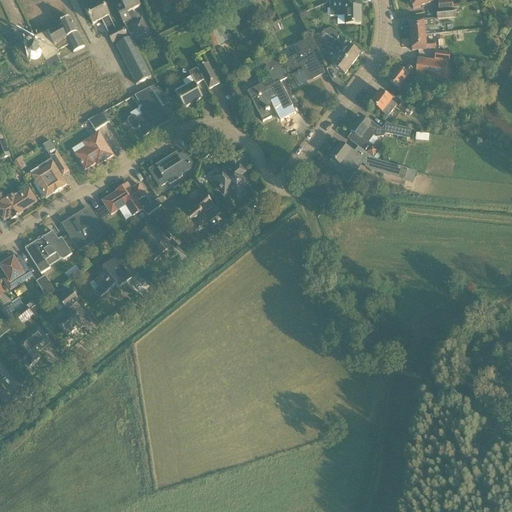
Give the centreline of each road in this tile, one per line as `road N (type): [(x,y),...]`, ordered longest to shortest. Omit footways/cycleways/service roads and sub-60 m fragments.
road 1 (residential): [(0,246),(204,128),(249,144),(277,189)]
road 2 (residential): [(26,397),(277,189)]
road 3 (residential): [(277,189),(364,83),(382,36),(381,0)]
